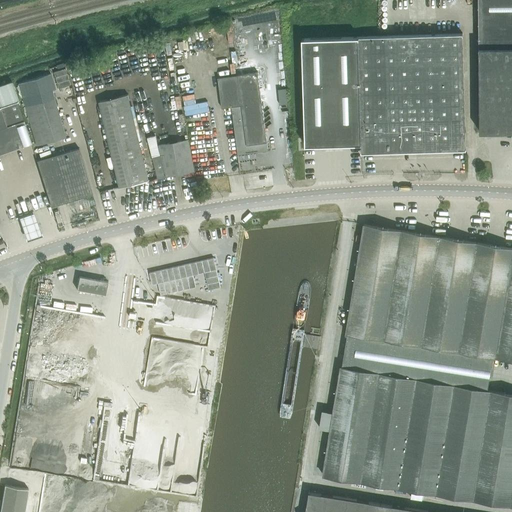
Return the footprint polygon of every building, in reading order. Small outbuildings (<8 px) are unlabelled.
[(511,0),(478,0),(479,48),(511,47),(511,0)] [(465,147),(465,146),(463,56),(462,35),(463,35),(463,33),(356,37),(302,38),(304,120),(305,145),(361,144),(362,149),(362,150),(361,151),(361,152),(363,152),(379,151),(379,152),(380,152),(380,151),(387,150),(387,151),(389,151),(389,149),(400,148),(400,150),(414,150),(415,151),(464,149),(465,149),(465,148),(465,147)] [(479,132),(486,132),(511,131),(511,47),(479,48),(479,56),(479,132)] [(65,68),(54,72),(59,88),(70,85),(65,68)] [(237,154),(268,150),(258,72),(217,78),(221,107),(231,106),(237,154)] [(37,145),(42,144),(65,137),(51,90),(55,89),(51,74),(18,83),(37,145)] [(12,81),(0,85),(0,153),(31,143),(32,142),(17,101),(19,101),(12,81)] [(136,183),(148,180),(149,180),(149,179),(148,179),(128,94),(99,101),(120,186),(114,188),(114,189),(128,185),(127,182),(135,180),(136,183)] [(157,178),(164,177),(194,171),(188,140),(157,145),(155,135),(148,137),(152,156),(152,157),(152,158),(153,157),(158,177),(157,177),(157,178)] [(50,206),(91,194),(92,194),(78,148),(37,160),(50,206)] [(34,212),(19,217),(21,226),(27,240),(43,235),(37,220),(34,212)] [(322,411),(320,429),(330,430),(323,475),(412,489),(411,497),(422,499),(424,491),(511,505),(511,394),(487,390),(492,356),(511,359),(511,247),(500,246),(492,245),(462,240),(454,238),(424,234),(417,232),(387,227),(379,226),(364,224),(346,331),(346,333),(347,333),(344,355),(342,366),(342,368),(340,367),(333,412),(322,411)] [(224,284),(227,259),(201,256),(199,282),(224,284)] [(105,295),(108,282),(79,276),(77,289),(105,295)] [(221,306),(223,287),(209,285),(208,293),(219,294),(218,298),(205,296),(204,304),(221,306)] [(0,511),(24,511),(28,488),(4,484),(0,509),(0,511)] [(435,511),(308,492),(305,511),(435,511)]
